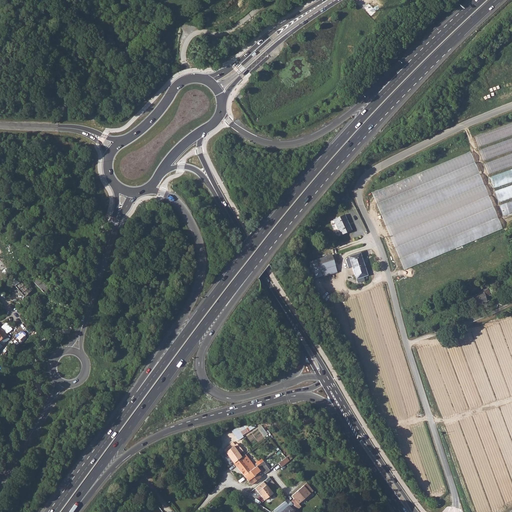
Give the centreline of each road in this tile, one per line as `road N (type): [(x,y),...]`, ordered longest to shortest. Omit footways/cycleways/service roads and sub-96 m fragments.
road 1 (residential): [(455,511),(358,191),(374,170),(511,106)]
road 2 (motorway): [(416,61),(278,212),(136,399)]
road 3 (motorway): [(253,262),(392,100),(496,0)]
road 4 (motorway): [(67,511),(253,262)]
road 5 (motorway): [(153,183),(191,223),(201,272),(136,399)]
road 6 (motorway): [(69,511),(146,441),(281,396)]
road 7 (motorway): [(293,380),(238,398),(202,380),(199,354),(253,262)]
road 8 (motorway): [(416,61),(299,141),(258,140),(223,110)]
road 9 (secondary): [(212,185),(299,333)]
road 10 (secondary): [(223,97),(244,70),(336,0)]
road 11 (secondary): [(323,0),(208,79)]
road 12 (motorway): [(136,399),(53,511)]
